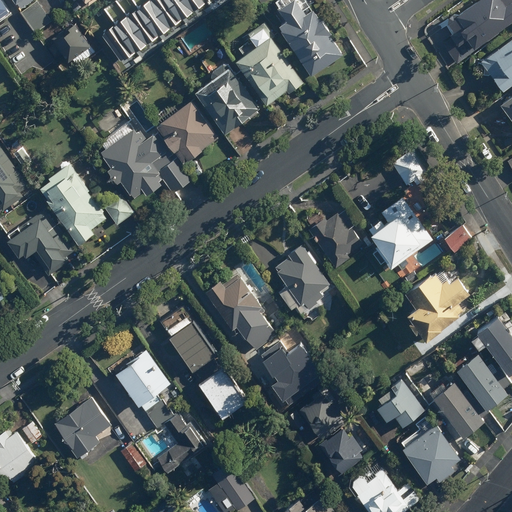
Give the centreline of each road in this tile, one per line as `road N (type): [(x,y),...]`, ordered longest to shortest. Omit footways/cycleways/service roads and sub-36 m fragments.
road 1 (residential): [(0,368),(412,77)]
road 2 (residential): [(412,77),(511,233)]
